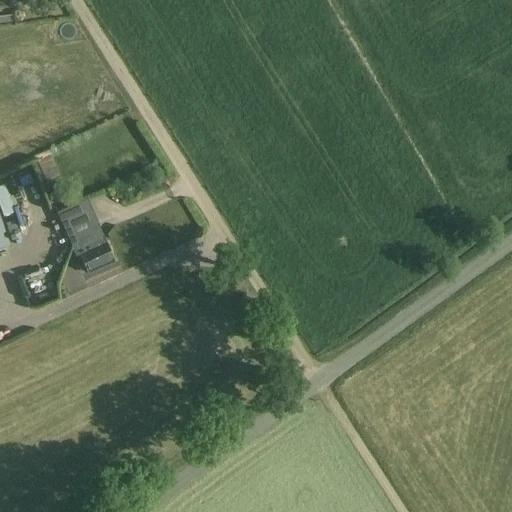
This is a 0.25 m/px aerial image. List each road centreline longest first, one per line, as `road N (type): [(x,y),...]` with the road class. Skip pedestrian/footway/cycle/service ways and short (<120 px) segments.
road 1 (unclassified): [(319,381),(76,0)]
road 2 (unclassified): [(319,381),(511,242)]
road 3 (unclassified): [(136,511),(319,381)]
road 4 (unclassified): [(401,511),(319,381)]
